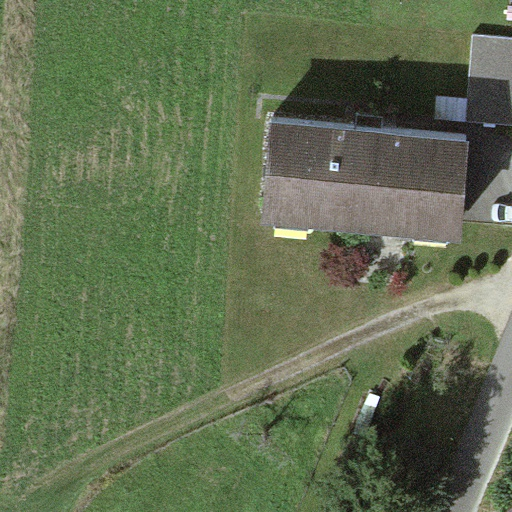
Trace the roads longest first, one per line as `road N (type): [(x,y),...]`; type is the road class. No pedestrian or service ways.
road 1 (track): [(60,471),(459,293),(511,286)]
road 2 (residential): [(511,329),(435,511)]
